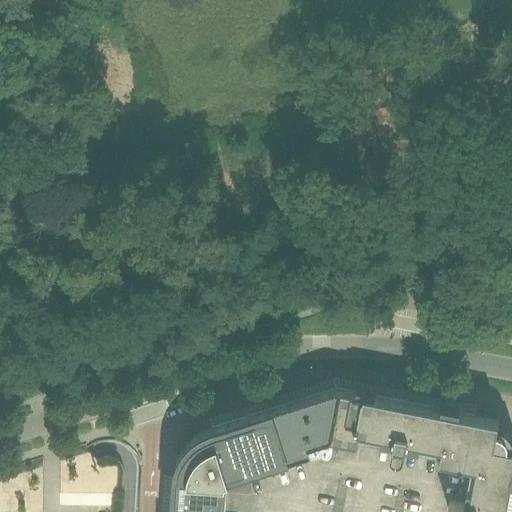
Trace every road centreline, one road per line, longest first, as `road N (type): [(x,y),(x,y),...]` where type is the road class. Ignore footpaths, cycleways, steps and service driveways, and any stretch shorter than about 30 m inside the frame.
road 1 (track): [(0,264),(44,276),(124,266),(511,145)]
road 2 (residential): [(0,437),(261,355),(397,349)]
road 3 (residential): [(397,349),(412,300),(511,268)]
